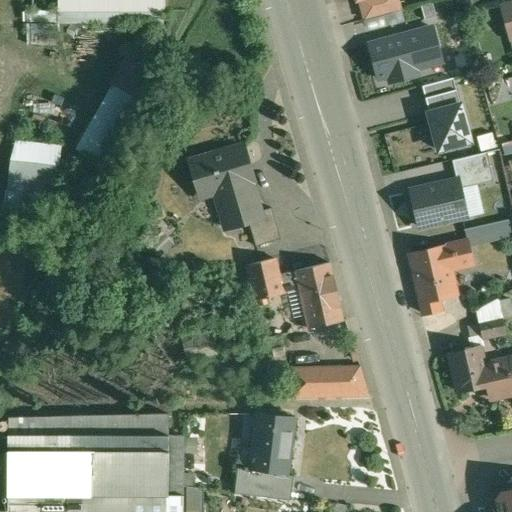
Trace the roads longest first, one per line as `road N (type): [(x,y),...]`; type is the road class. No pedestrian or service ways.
road 1 (secondary): [(293,0),(425,461)]
road 2 (unknown): [(236,397),(401,378)]
